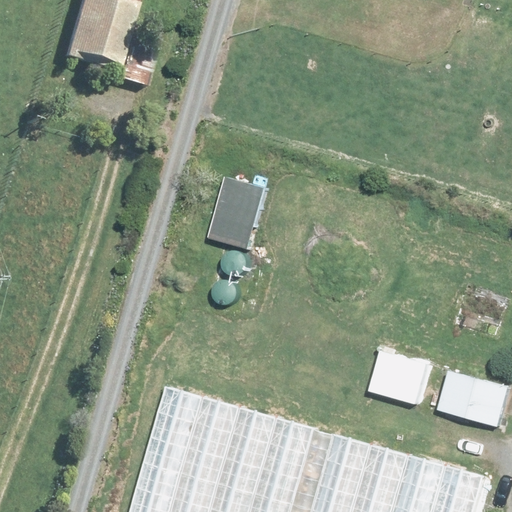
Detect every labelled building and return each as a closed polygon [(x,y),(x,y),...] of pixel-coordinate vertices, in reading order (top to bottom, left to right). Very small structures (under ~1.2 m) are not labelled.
[(74,0),(59,54),(111,70),(108,80),(150,92),(160,57),(121,46),(134,0),(74,0)] [(69,82),(35,81),(34,96),(69,97),(69,82)] [(270,188),(228,175),(210,239),(252,251),(270,188)] [(227,251),(224,253),(221,255),(219,258),(218,261),(217,265),(216,268),(217,272),(217,275),(219,278),(221,281),(223,284),(226,286),(229,287),(232,288),(236,289),(239,289),(242,288),(246,287),(249,285),(251,282),(253,280),(255,276),(256,273),(256,270),(256,266),(256,263),(254,260),(252,257),(250,254),(247,252),(244,250),(241,249),(237,249),(234,249),(230,250),(227,251)] [(511,390),(450,370),(437,410),(499,431),(511,391),(511,390)] [(480,511),(490,480),(166,388),(131,511),(480,511)]
